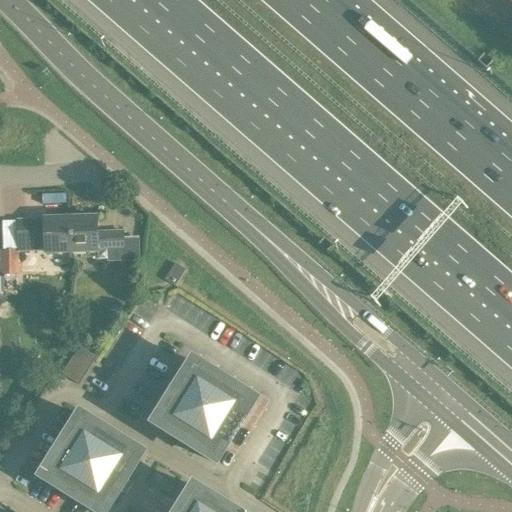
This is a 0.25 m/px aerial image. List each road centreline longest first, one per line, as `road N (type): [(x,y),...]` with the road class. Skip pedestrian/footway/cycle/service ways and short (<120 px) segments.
road 1 (tertiary): [(448,402),(78,74),(7,0)]
road 2 (motorway): [(145,0),(511,318)]
road 3 (motorway): [(511,173),(312,0)]
road 4 (tertiary): [(376,511),(400,460),(448,402)]
